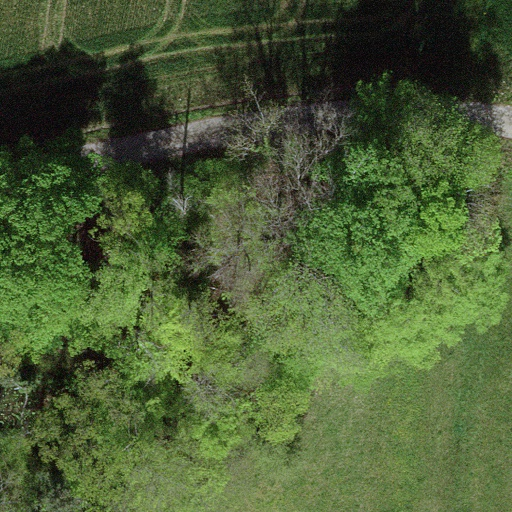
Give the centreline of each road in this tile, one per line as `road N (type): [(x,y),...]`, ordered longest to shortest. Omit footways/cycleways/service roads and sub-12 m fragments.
road 1 (unknown): [(0,420),(482,117)]
road 2 (track): [(0,181),(259,126),(347,116),(421,113),(511,123)]
